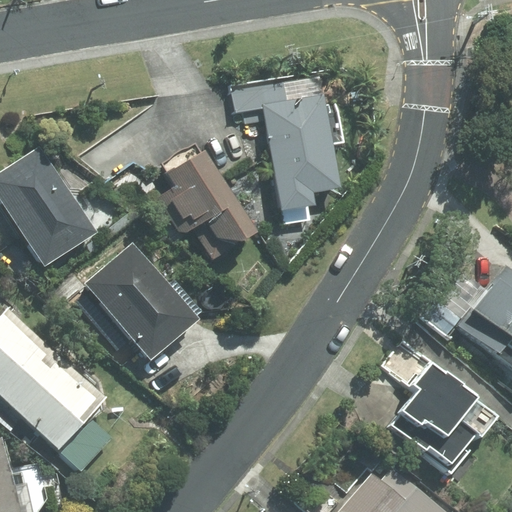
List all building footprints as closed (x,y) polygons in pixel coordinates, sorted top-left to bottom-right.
[(275,86),(226,93),(229,114),(255,110),(270,214),(274,214),(276,226),(303,222),(299,196),(328,192),(314,99),(278,104),(275,86)] [(82,236),(28,151),(0,168),(0,223),(29,270),(82,236)] [(240,239),(191,155),(155,176),(164,192),(148,202),(169,238),(186,229),(204,260),(240,239)] [(185,325),(122,247),(72,287),(136,365),(185,325)] [(511,283),(498,271),(449,328),(511,380),(511,283)] [(94,401),(0,311),(0,409),(44,452),(94,401)] [(486,422),(419,365),(398,390),(403,394),(379,422),(442,475),(486,422)] [(363,473),(329,511),(426,511),(380,472),(372,481),(363,473)]
